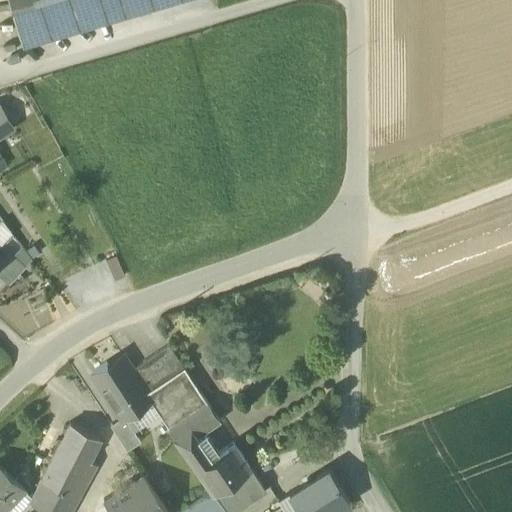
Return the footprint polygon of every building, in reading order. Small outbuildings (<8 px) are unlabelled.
[(11,0),(23,41),(162,0),(11,0)] [(0,132),(12,125),(0,107),(0,132)] [(0,243),(12,231),(2,218),(0,219),(0,243)] [(15,256),(25,265),(32,257),(21,245),(13,254),(15,256)] [(100,256),(114,280),(126,274),(112,249),(100,256)] [(9,251),(4,257),(0,261),(0,272),(15,256),(13,254),(9,251)] [(0,272),(0,273),(9,282),(25,265),(15,256),(0,272)] [(168,344),(143,360),(131,368),(146,392),(158,384),(184,367),(168,344)] [(126,418),(150,401),(145,393),(146,392),(131,368),(126,360),(112,369),(106,361),(92,370),(122,417),(124,419),(126,418)] [(159,414),(166,425),(205,399),(184,367),(158,384),(146,392),(145,393),(150,401),(159,414)] [(166,425),(180,445),(203,430),(217,421),(219,420),(205,399),(166,425)] [(135,431),(159,414),(150,401),(126,418),(135,431)] [(110,424),(127,450),(141,440),(135,431),(126,418),(124,419),(122,417),(110,424)] [(218,451),(232,442),(217,421),(203,430),(218,451)] [(70,422),(41,479),(72,495),(98,444),(98,439),(95,436),(70,422)] [(180,445),(195,467),(218,451),(203,430),(180,445)] [(232,442),(218,451),(195,467),(211,491),(249,465),(233,441),(232,442)] [(226,511),(229,511),(264,489),(249,465),(211,491),(226,511)] [(0,511),(22,488),(0,467),(0,511)] [(300,511),(322,511),(326,510),(327,511),(332,511),(349,501),(329,469),(289,494),(300,511)] [(168,511),(142,474),(129,483),(149,511),(168,511)] [(67,511),(76,496),(72,495),(41,479),(32,497),(29,502),(32,504),(46,511),(67,511)] [(149,511),(129,483),(104,500),(111,511),(149,511)] [(0,511),(23,511),(32,504),(29,502),(32,497),(22,488),(0,511)] [(187,504),(176,511),(226,511),(211,491),(189,507),(187,504)] [(278,501),(282,507),(285,511),(299,511),(300,511),(289,494),(278,501)]
